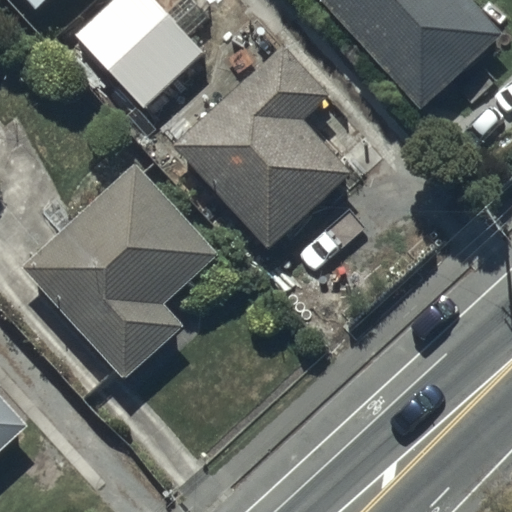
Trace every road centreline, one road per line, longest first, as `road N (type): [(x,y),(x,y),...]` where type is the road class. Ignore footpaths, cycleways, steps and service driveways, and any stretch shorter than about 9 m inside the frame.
road 1 (secondary): [(306,511),(450,380),(503,372)]
road 2 (secondary): [(503,372),(498,418),(402,511)]
